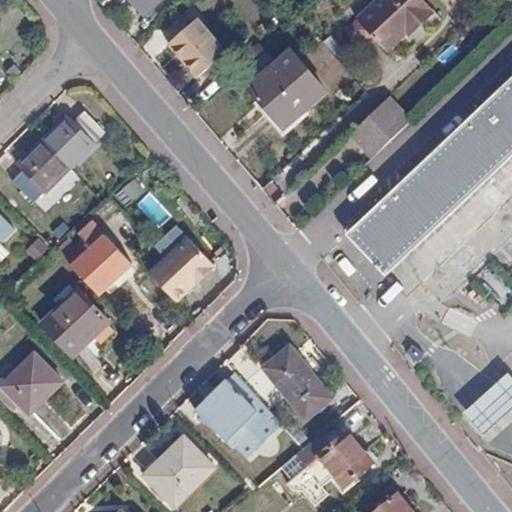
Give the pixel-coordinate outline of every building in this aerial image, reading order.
[(131,0),(144,13),(158,0),(131,0)] [(407,31),(431,9),(422,0),(377,0),(342,33),(360,53),(373,42),(380,49),(404,27),(407,31)] [(196,75),(225,49),(195,15),(166,40),(196,75)] [(380,49),(383,53),(407,31),(404,27),(380,49)] [(245,89),(282,131),(325,92),(288,51),(245,89)] [(511,81),(355,230),(385,261),(511,141),(511,81)] [(356,127),(350,132),(362,145),(381,127),(385,130),(404,112),(389,95),(377,106),(356,127)] [(23,171),(13,181),(34,204),(106,133),(84,110),(74,121),(68,116),(18,166),(23,171)] [(374,157),(412,121),(404,112),(385,130),(381,127),(362,145),(374,157)] [(125,206),(144,193),(135,180),(116,193),(125,206)] [(149,194),(138,203),(155,224),(167,214),(149,194)] [(0,237),(10,228),(0,218),(0,237)] [(91,222),(79,234),(92,248),(104,236),(91,222)] [(92,248),(83,257),(67,242),(57,252),(94,289),(112,271),(126,257),(104,236),(92,248)] [(187,236),(149,272),(178,302),(212,269),(212,262),(187,236)] [(119,278),(133,264),(126,257),(112,271),(119,278)] [(112,271),(94,289),(101,296),(119,278),(112,271)] [(110,322),(78,290),(43,324),(75,356),(110,322)] [(0,375),(15,359),(0,344),(0,375)] [(333,399),(290,348),(263,369),(305,421),(333,399)] [(20,404),(29,414),(64,382),(36,354),(0,389),(0,396),(14,410),(20,404)] [(511,410),(511,376),(510,374),(466,413),(484,434),(511,410)] [(220,394),(210,404),(207,401),(197,412),(217,433),(218,432),(226,441),(234,432),(236,432),(237,432),(238,433),(239,434),(239,435),(239,436),(239,437),(234,442),(248,458),(271,436),(257,420),(254,423),(253,423),(252,424),(251,424),(249,423),(248,422),(247,420),(256,412),(243,399),(244,398),(228,381),(218,392),(220,394)] [(344,489),(374,464),(348,432),(335,443),(325,432),(304,450),(280,470),(290,482),(286,486),(291,493),(302,494),(314,509),(328,497),(322,489),(335,479),(344,489)] [(144,476),(175,507),(214,468),(184,438),(144,476)] [(412,511),(397,493),(373,511),(412,511)]
